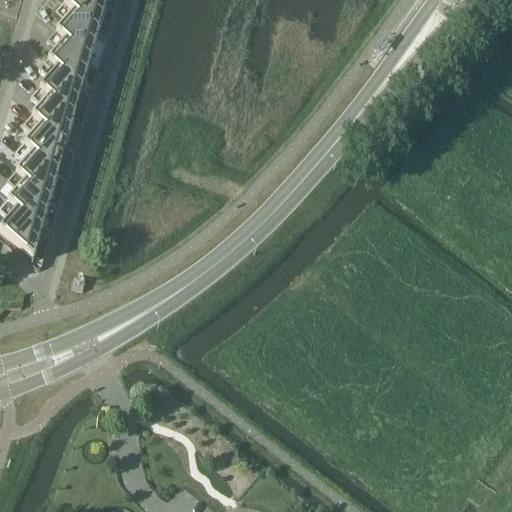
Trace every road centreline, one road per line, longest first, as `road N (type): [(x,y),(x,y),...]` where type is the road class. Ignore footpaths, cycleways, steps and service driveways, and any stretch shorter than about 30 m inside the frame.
road 1 (secondary): [(337,143),(193,288),(0,383)]
road 2 (secondary): [(337,143),(473,0)]
road 3 (secondary): [(435,0),(337,143)]
